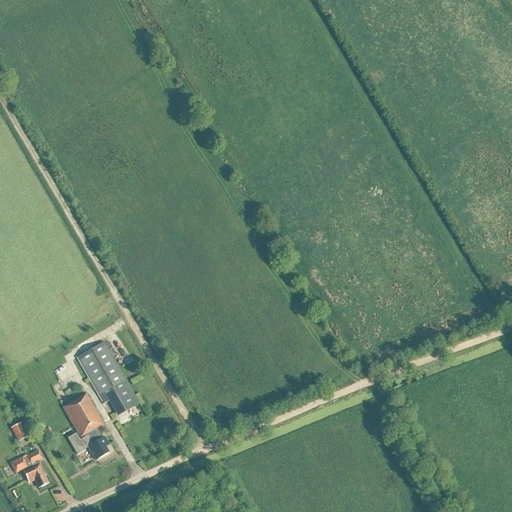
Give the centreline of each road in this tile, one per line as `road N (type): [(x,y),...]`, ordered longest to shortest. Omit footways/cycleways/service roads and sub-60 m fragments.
road 1 (track): [(205,450),(0,102)]
road 2 (track): [(205,450),(511,328)]
road 3 (track): [(66,511),(205,450)]
